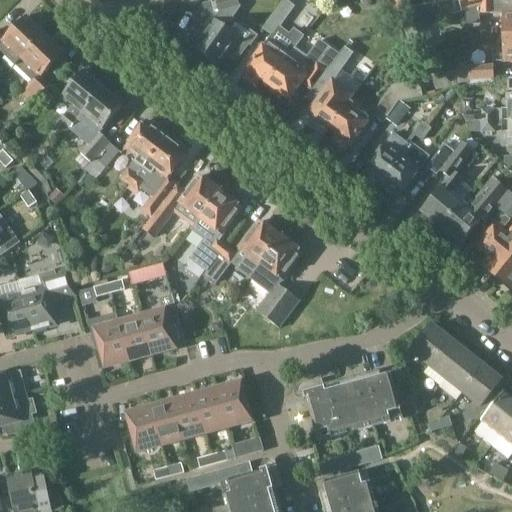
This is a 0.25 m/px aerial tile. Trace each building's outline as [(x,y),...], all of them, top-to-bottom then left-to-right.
[(200,7),(197,0),(188,0),(191,10),(200,7)] [(219,16),(240,9),(240,7),(237,0),(225,0),(218,2),(215,3),(218,14),(219,16)] [(413,24),(406,0),(392,0),(401,28),(413,24)] [(458,0),(462,13),(480,9),(480,3),(492,3),(491,0),(458,0)] [(285,1),(263,31),(271,37),(273,38),(280,29),(295,8),(293,7),(285,1)] [(480,3),(480,9),(480,15),(492,15),(492,3),(480,3)] [(219,16),(218,14),(213,20),(201,37),(202,38),(194,50),(204,57),(206,62),(212,66),(217,66),(224,55),(235,63),(247,45),(225,29),(233,19),(240,9),(219,16)] [(511,15),(502,15),(502,39),(511,38),(511,15)] [(0,35),(0,53),(15,68),(45,36),(43,34),(43,31),(38,26),(35,26),(25,17),(24,19),(22,21),(18,25),(4,39),(0,35)] [(425,21),(403,30),(415,64),(438,56),(425,21)] [(262,49),(241,78),(255,88),(260,81),(269,87),(294,51),(294,50),(304,38),(293,30),(289,35),(280,29),(273,38),(271,37),(268,41),(262,49)] [(15,68),(13,70),(30,87),(22,96),(33,106),(52,87),(42,77),(56,62),(60,57),(64,54),(54,45),(54,42),(50,37),(47,37),(45,36),(15,68)] [(511,38),(502,39),(502,51),(493,52),(493,63),(511,62),(511,38)] [(269,87),(267,90),(281,100),(283,97),(288,100),(300,84),(311,92),(337,55),(318,42),(306,59),(294,50),(294,51),(269,87)] [(345,49),(306,101),(314,107),(308,115),(318,121),(315,125),(326,133),(329,130),(330,130),(350,101),(354,96),(361,86),(354,81),(355,81),(351,78),(351,79),(342,73),(354,55),(348,51),(345,49)] [(494,85),(493,67),(468,69),(469,87),(494,85)] [(67,113),(53,132),(62,140),(69,131),(104,88),(95,80),(95,77),(89,73),(86,73),(84,72),(84,73),(62,99),(72,107),(67,113)] [(377,110),(387,118),(397,103),(423,98),(420,82),(394,87),(377,110)] [(104,88),(69,131),(88,147),(99,135),(101,132),(123,105),(124,104),(121,103),(122,99),(116,95),(113,96),(104,88)] [(441,95),(433,101),(438,108),(446,102),(441,95)] [(466,114),(467,122),(511,122),(511,95),(507,96),(507,111),(481,111),(481,114),(466,114)] [(350,101),(330,130),(336,135),(331,142),(345,152),(366,123),(354,114),(359,107),(350,101)] [(410,110),(400,103),(398,103),(387,118),(386,121),(396,128),(410,110)] [(496,128),(503,128),(503,133),(507,133),(507,148),(511,148),(511,122),(467,122),(470,134),(496,134),(496,128)] [(133,163),(120,181),(129,188),(166,139),(159,134),(158,127),(153,123),(146,124),(144,123),(124,149),(137,159),(133,163)] [(364,172),(381,185),(400,160),(410,147),(426,126),(422,123),(406,144),(392,133),(390,136),(364,172)] [(426,126),(410,147),(416,151),(432,131),(426,126)] [(88,147),(80,155),(90,164),(91,164),(91,165),(96,160),(110,144),(99,135),(88,147)] [(129,188),(127,191),(136,197),(138,194),(139,195),(142,191),(151,199),(141,212),(150,220),(178,186),(179,184),(170,178),(188,153),(186,152),(185,148),(179,143),(175,144),(167,138),(166,139),(129,188)] [(452,181),(457,175),(474,152),(462,143),(454,153),(440,173),(448,179),(452,181)] [(110,144),(96,160),(105,169),(106,169),(120,153),(110,144)] [(445,146),(427,169),(437,176),(440,173),(454,153),(445,146)] [(0,154),(0,164),(6,170),(13,163),(3,152),(0,154)] [(400,160),(381,185),(398,197),(425,162),(417,156),(411,164),(410,163),(408,165),(400,160)] [(13,174),(26,193),(28,192),(37,185),(21,169),(13,174)] [(452,181),(448,179),(420,212),(440,229),(462,204),(451,195),(463,180),(457,175),(452,181)] [(150,220),(141,231),(154,241),(174,215),(192,229),(223,189),(213,182),(209,186),(199,178),(187,194),(178,186),(150,220)] [(440,229),(460,246),(480,221),(485,225),(497,211),(505,217),(493,222),(492,222),(472,246),(487,259),(508,235),(503,230),(511,218),(511,182),(506,190),(492,179),(473,201),(468,196),(462,204),(440,229)] [(203,242),(189,261),(206,274),(227,248),(218,241),(222,236),(241,209),(231,202),(234,197),(224,190),(223,189),(192,229),(190,232),(203,242)] [(64,197),(56,190),(48,200),(56,206),(64,197)] [(20,197),(28,210),(37,204),(28,192),(26,193),(20,197)] [(0,256),(18,244),(0,218),(0,256)] [(206,274),(202,278),(215,287),(231,265),(236,269),(235,270),(249,280),(255,273),(260,265),(283,234),(273,226),(270,231),(262,225),(259,223),(239,250),(240,250),(239,251),(236,255),(227,248),(206,274)] [(481,267),(493,276),(489,281),(498,288),(502,284),(511,292),(511,291),(511,229),(508,235),(487,259),(481,267)] [(255,273),(249,280),(270,296),(257,313),(279,330),(300,303),(279,287),(283,282),(281,281),(301,254),(292,247),(291,246),(294,242),(283,234),(260,265),(255,273)] [(104,261),(100,266),(101,272),(102,276),(106,276),(110,273),(114,268),(104,261)] [(18,283),(22,296),(32,333),(54,327),(48,304),(74,297),(67,270),(18,283)] [(122,282),(108,285),(110,295),(125,291),(122,282)] [(77,294),(82,308),(98,303),(96,299),(110,295),(108,285),(77,294)] [(9,339),(32,333),(22,296),(0,301),(0,317),(3,317),(9,339)] [(163,313),(141,319),(151,356),(174,350),(167,327),(179,324),(172,297),(160,300),(163,313)] [(95,347),(100,346),(106,368),(129,362),(119,325),(116,316),(88,323),(95,347)] [(116,316),(119,325),(129,362),(151,356),(141,319),(119,325),(116,316)] [(220,323),(211,326),(214,335),(223,333),(220,323)] [(411,352),(428,365),(449,339),(432,325),(411,352)] [(449,339),(428,365),(445,379),(466,353),(449,339)] [(457,401),(463,393),(462,392),(483,366),(466,353),(445,379),(446,380),(440,388),(457,401)] [(483,366),(462,392),(463,393),(480,406),(500,380),(483,366)] [(0,377),(0,401),(26,395),(20,373),(7,377),(7,376),(0,377)] [(316,434),(328,431),(330,439),(347,434),(345,426),(356,423),(358,431),(390,422),(388,414),(401,411),(400,408),(397,398),(394,387),(391,375),(306,398),(316,434)] [(239,385),(217,391),(227,428),(250,422),(239,385)] [(403,385),(394,387),(397,398),(406,396),(403,385)] [(217,391),(195,397),(205,434),(227,428),(217,391)] [(511,400),(505,394),(482,423),(499,437),(511,420),(511,400)] [(8,437),(35,430),(31,417),(37,415),(33,400),(27,402),(26,395),(0,401),(0,426),(5,425),(8,437)] [(406,396),(397,398),(400,408),(408,406),(406,396)] [(183,440),(205,434),(195,397),(173,403),(183,440)] [(173,403),(150,410),(161,446),(183,440),(173,403)] [(128,416),(138,453),(161,446),(150,410),(128,416)] [(41,421),(45,437),(60,434),(56,417),(41,421)] [(449,418),(439,421),(441,430),(452,427),(449,418)] [(511,420),(499,437),(511,447),(511,420)] [(428,424),(431,433),(441,430),(439,421),(428,424)] [(263,452),(259,440),(232,447),(236,459),(263,452)] [(459,446),(454,456),(461,460),(467,450),(459,446)] [(382,461),(379,448),(318,465),(321,478),(382,461)] [(211,456),(214,466),(228,462),(225,452),(211,456)] [(197,460),(200,470),(214,466),(211,456),(197,460)] [(249,463),(186,481),(190,493),(227,482),(231,495),(223,497),(227,511),(234,511),(236,511),(235,511),(274,511),(263,472),(253,475),(249,463)] [(184,474),(181,464),(167,468),(170,478),(184,474)] [(489,476),(496,479),(502,469),(495,465),(489,476)] [(156,481),(170,478),(167,468),(153,472),(156,481)] [(509,472),(502,469),(496,479),(503,483),(509,472)] [(14,511),(51,511),(42,470),(7,477),(14,511)] [(377,511),(370,484),(362,486),(359,474),(323,484),(330,511),(377,511)] [(0,478),(0,511),(14,511),(7,477),(0,478)] [(59,490),(47,492),(51,511),(59,511),(65,511),(59,490)]
